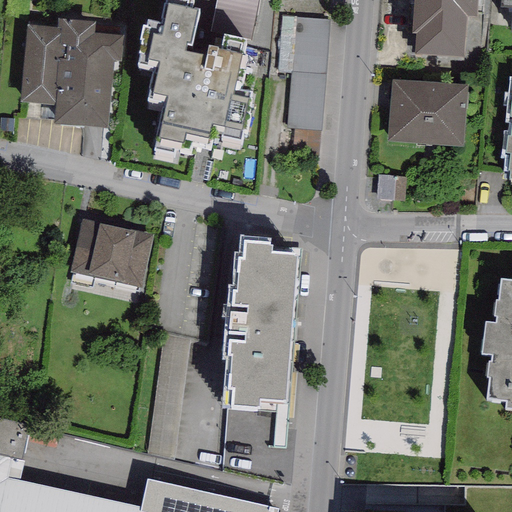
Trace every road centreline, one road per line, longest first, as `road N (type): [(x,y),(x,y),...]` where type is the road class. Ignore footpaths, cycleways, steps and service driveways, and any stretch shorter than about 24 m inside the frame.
road 1 (residential): [(347,233),(0,159)]
road 2 (residential): [(347,233),(322,511)]
road 3 (residential): [(362,0),(347,233)]
road 4 (residential): [(511,235),(347,233)]
